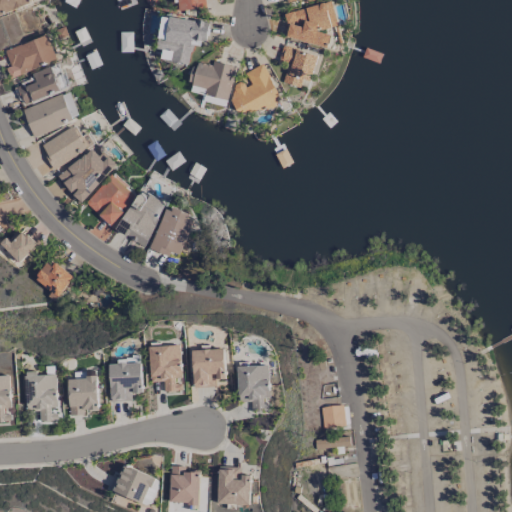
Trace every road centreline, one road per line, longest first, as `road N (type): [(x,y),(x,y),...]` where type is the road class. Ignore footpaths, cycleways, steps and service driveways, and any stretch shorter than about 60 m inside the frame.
road 1 (residential): [(343,325),(109,258),(64,229),(0,136)]
road 2 (residential): [(482,511),(467,381),(443,338),(390,322),(343,325)]
road 3 (residential): [(201,431),(0,456)]
road 4 (residential): [(343,325),(367,511)]
road 5 (residential): [(432,511),(417,326)]
